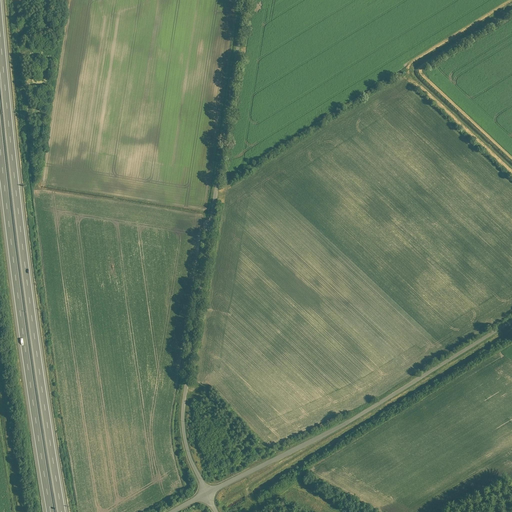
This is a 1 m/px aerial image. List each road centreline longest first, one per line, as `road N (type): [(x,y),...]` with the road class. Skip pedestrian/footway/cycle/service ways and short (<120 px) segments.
road 1 (track): [(243,0),(181,413),(188,454),(218,511)]
road 2 (motorway): [(61,511),(0,33)]
road 3 (residential): [(175,511),(511,323)]
road 4 (motorway): [(0,146),(50,511)]
